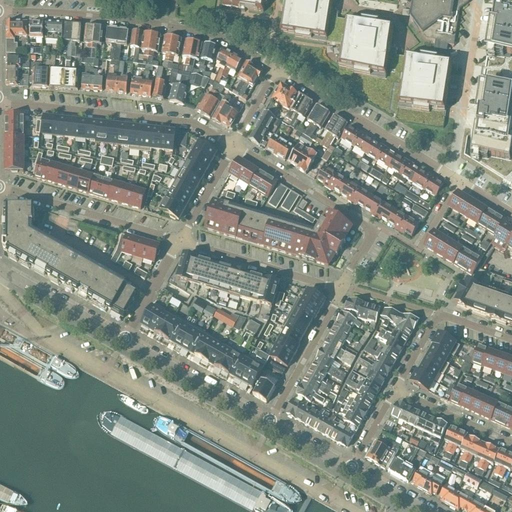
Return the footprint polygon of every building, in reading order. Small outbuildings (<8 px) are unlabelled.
[(223,0),(223,6),(241,9),(240,12),(245,13),(246,10),(249,10),(264,13),(265,5),(267,5),(268,0),(223,0)] [(283,12),(280,33),(295,35),(295,38),(327,43),(343,45),(339,66),(339,69),(333,80),(392,116),(396,118),(400,121),(443,128),(444,117),(445,112),(446,104),(447,102),(448,90),(451,74),(452,71),(453,64),(445,63),(437,62),(438,59),(437,59),(421,56),(420,59),(405,57),(395,56),(396,50),(390,49),(392,37),(394,28),(378,26),(379,23),(362,20),(361,23),(346,21),(336,20),(337,13),(332,12),(333,4),(333,0),(285,0),(284,4),(284,6),(283,6),(282,11),(283,12)] [(413,0),(410,18),(413,22),(426,40),(436,41),(435,44),(434,49),(437,59),(438,59),(437,62),(445,63),(448,45),(454,46),(455,41),(457,31),(460,10),(469,4),(469,0),(413,0)] [(472,155),(471,160),(510,184),(508,188),(511,190),(511,0),(496,0),(494,15),(496,15),(494,27),(492,27),(488,53),(482,90),(478,116),(480,117),(478,129),(476,129),(472,155)] [(15,23),(9,23),(7,25),(7,55),(18,55),(18,44),(15,44),(15,41),(15,38),(28,38),(28,23),(15,23)] [(44,24),(31,23),(30,40),(32,40),(32,45),(36,45),(36,40),(43,40),(44,24)] [(63,25),(46,24),(45,41),(62,42),(63,25)] [(71,58),(74,26),(66,25),(64,43),(69,43),(67,58),(71,58)] [(74,26),(71,58),(76,58),(76,48),(75,48),(76,43),(80,44),(82,26),(74,26)] [(87,59),(92,60),(95,28),(86,27),(84,44),(89,45),(87,59)] [(95,28),(92,60),(96,60),(97,45),(102,46),(104,28),(95,28)] [(112,45),(110,61),(110,62),(111,62),(115,62),(119,30),(108,29),(106,45),(112,45)] [(129,32),(119,30),(115,62),(119,63),(121,46),(127,47),(129,32)] [(138,65),(138,61),(142,33),(133,32),(131,49),(135,50),(133,64),(137,65),(138,65)] [(138,65),(146,66),(148,67),(153,35),(144,34),(142,51),(146,52),(145,54),(143,62),(138,61),(138,65)] [(153,68),(155,68),(158,68),(159,64),(153,63),(155,53),(158,54),(161,36),(153,35),(148,67),(153,68)] [(169,62),(174,39),(165,37),(162,55),(166,55),(165,62),(164,62),(163,69),(164,69),(168,70),(169,62)] [(172,71),(177,73),(179,67),(173,66),(173,64),(175,57),(179,57),(182,40),(174,39),(169,62),(168,70),(172,71)] [(185,66),(184,74),(187,75),(194,43),(186,41),(182,59),(186,59),(185,66)] [(194,43),(187,75),(192,76),(193,71),(195,61),(199,62),(203,44),(194,43)] [(199,73),(198,78),(204,79),(205,74),(206,68),(204,68),(206,62),(213,63),(217,48),(205,45),(201,61),(199,73)] [(215,83),(214,83),(220,87),(223,77),(232,55),(223,50),(217,64),(221,66),(220,68),(221,68),(215,83)] [(223,77),(223,79),(226,80),(227,80),(230,71),(236,74),(243,61),(232,55),(223,77)] [(6,60),(6,69),(18,69),(21,69),(29,70),(29,64),(26,64),(26,66),(21,66),(21,57),(6,57),(6,60)] [(49,90),(60,90),(62,72),(55,71),(56,57),(52,57),(51,57),(50,62),(51,62),(49,90)] [(42,70),(41,89),(49,90),(51,62),(50,62),(46,61),(45,71),(42,70)] [(116,94),(120,66),(119,66),(120,63),(119,63),(115,62),(111,62),(111,67),(115,67),(114,73),(114,77),(108,77),(106,93),(110,93),(112,94),(115,94),(116,94)] [(66,72),(62,72),(60,90),(78,91),(79,73),(75,72),(76,63),(66,63),(66,72)] [(120,66),(116,94),(118,94),(120,95),(122,95),(127,95),(129,79),(123,78),(125,63),(119,63),(120,63),(119,66),(120,66)] [(30,78),(30,85),(32,85),(32,89),(41,89),(42,70),(39,70),(39,64),(31,64),(31,72),(33,72),(33,78),(30,78)] [(241,82),(235,92),(240,95),(254,68),(248,64),(246,65),(238,80),(241,82)] [(161,83),(164,69),(163,69),(159,68),(156,82),(153,99),(158,100),(158,101),(161,101),(162,100),(163,101),(167,84),(161,83)] [(238,97),(246,102),(248,98),(244,96),(249,86),(253,89),(262,74),(261,72),(254,68),(240,95),(238,97)] [(6,77),(6,86),(8,87),(13,87),(18,88),(28,88),(29,78),(22,78),(22,80),(18,80),(18,69),(6,69),(6,77)] [(92,91),(93,71),(89,70),(89,76),(83,75),(82,90),(86,91),(86,92),(90,92),(90,91),(92,91)] [(98,71),(93,71),(92,91),(94,91),(93,93),(98,93),(98,92),(102,92),(103,77),(97,76),(98,71)] [(184,74),(177,73),(172,71),(169,83),(170,84),(169,86),(174,87),(169,103),(184,107),(190,86),(200,89),(201,89),(204,90),(205,91),(210,81),(209,80),(197,77),(187,75),(184,74)] [(143,81),(141,97),(142,97),(144,99),(147,98),(151,99),(151,98),(153,83),(148,82),(150,74),(145,73),(144,81),(143,81)] [(139,97),(141,97),(143,81),(133,79),(131,96),(135,96),(137,97),(139,97)] [(203,116),(220,87),(214,83),(213,87),(214,88),(209,98),(205,96),(196,112),(203,116)] [(272,101),(280,105),(289,89),(289,90),(283,86),(280,87),(272,101)] [(220,87),(203,116),(211,120),(220,104),(217,102),(224,89),(223,88),(223,89),(220,87)] [(298,95),(289,89),(280,105),(288,110),(298,95)] [(290,111),(286,119),(292,123),(293,121),(294,121),(306,100),(298,95),(288,110),(290,111)] [(226,97),(212,121),(222,126),(228,129),(231,129),(240,113),(231,109),(227,107),(231,99),(227,97),(226,97)] [(292,123),(289,127),(295,130),(298,125),(297,125),(299,122),(298,121),(300,117),(304,119),(313,104),(306,100),(294,121),(293,121),(292,123)] [(270,105),(265,113),(273,118),(277,110),(270,105)] [(300,129),(298,132),(302,135),(303,135),(307,138),(323,111),(316,106),(307,121),(311,124),(309,128),(308,128),(306,130),(305,132),(304,131),(300,129)] [(307,138),(315,143),(318,139),(312,136),(313,135),(314,135),(317,129),(317,127),(321,130),(330,115),(323,111),(307,138)] [(273,118),(265,113),(257,127),(267,133),(275,118),(273,118)] [(24,127),(24,116),(6,116),(6,120),(6,127),(24,127)] [(315,143),(324,148),(341,121),(334,117),(325,132),(328,134),(322,143),(318,139),(315,143)] [(53,137),(55,119),(45,118),(43,136),(53,137)] [(64,139),(66,121),(55,119),(53,137),(64,139)] [(75,140),(77,122),(66,121),(64,139),(75,140)] [(341,121),(324,148),(332,154),(335,149),(330,147),(335,138),(338,140),(348,125),(341,121)] [(86,141),(88,123),(77,122),(75,140),(86,141)] [(96,142),(98,124),(88,123),(86,141),(96,142)] [(107,145),(109,125),(98,124),(96,142),(97,142),(96,144),(107,145)] [(118,147),(120,127),(109,125),(107,145),(118,147)] [(24,139),(24,127),(6,127),(6,132),(6,139),(24,139)] [(129,151),(131,128),(120,127),(118,147),(128,148),(128,151),(129,151)] [(267,133),(257,127),(250,139),(251,142),(258,146),(261,145),(265,148),(267,144),(263,141),(264,140),(263,140),(267,133)] [(140,153),(142,129),(131,128),(129,151),(140,153)] [(151,154),(153,130),(142,129),(140,153),(151,154)] [(341,141),(353,148),(362,134),(359,132),(358,134),(349,129),(341,141)] [(153,130),(151,154),(152,150),(162,151),(164,132),(153,130)] [(164,132),(162,151),(173,153),(175,133),(164,132)] [(362,134),(353,148),(365,155),(373,143),(364,138),(365,136),(362,134)] [(275,157),(284,142),(275,137),(266,151),(275,157)] [(24,149),(24,139),(6,139),(6,143),(6,149),(24,149)] [(284,142),(275,157),(285,162),(294,148),(284,142)] [(373,143),(365,155),(377,162),(385,149),(382,147),(381,148),(373,143)] [(209,149),(200,144),(199,144),(195,151),(195,152),(194,153),(191,152),(190,152),(211,164),(215,157),(217,154),(214,152),(214,151),(209,148),(209,149)] [(317,157),(300,146),(289,164),(299,169),(298,170),(306,175),(317,157)] [(24,160),(24,149),(6,149),(6,155),(6,160),(24,160)] [(385,149),(377,162),(389,170),(396,158),(388,152),(389,151),(385,149)] [(209,167),(211,164),(190,152),(185,162),(206,173),(209,167)] [(396,158),(389,170),(401,177),(409,163),(406,161),(405,163),(396,158)] [(239,159),(228,176),(239,183),(239,182),(244,174),(249,166),(239,159)] [(24,172),(24,160),(6,160),(6,166),(6,171),(12,172),(12,173),(18,173),(18,172),(23,172),(24,172)] [(203,178),(206,173),(185,162),(188,164),(186,168),(183,172),(180,170),(180,171),(200,183),(203,178)] [(46,182),(51,166),(41,163),(39,167),(36,179),(46,182)] [(360,163),(358,168),(367,174),(370,169),(360,163)] [(409,163),(401,177),(412,184),(420,172),(411,167),(412,165),(409,163)] [(57,185),(62,169),(51,166),(46,182),(57,185)] [(239,182),(239,183),(249,189),(249,188),(254,180),(259,172),(259,171),(249,166),(244,174),(239,182)] [(324,168),(317,181),(326,186),(325,188),(328,190),(336,176),(337,176),(341,169),(335,166),(331,172),(324,168)] [(67,188),(72,172),(62,169),(57,185),(67,188)] [(198,188),(200,183),(180,171),(174,181),(195,192),(198,188)] [(249,188),(249,189),(257,194),(258,193),(263,185),(267,178),(268,177),(259,171),(259,172),(254,180),(249,188)] [(78,192),(83,175),(72,172),(67,188),(78,192)] [(420,172),(412,184),(424,191),(433,178),(430,176),(428,177),(420,172)] [(88,195),(93,178),(83,175),(78,192),(88,195)] [(348,183),(336,176),(328,190),(331,192),(332,190),(341,195),(348,183)] [(258,193),(257,194),(268,200),(278,183),(268,177),(267,178),(263,185),(258,193)] [(99,198),(104,182),(93,178),(88,195),(99,198)] [(436,179),(433,178),(424,191),(436,199),(444,187),(435,181),(436,179)] [(192,198),(195,192),(174,181),(177,183),(174,188),(172,192),(190,202),(192,198)] [(109,201),(114,185),(104,182),(99,198),(109,201)] [(348,183),(341,195),(349,200),(348,202),(351,204),(364,183),(362,182),(358,189),(348,183)] [(364,183),(351,204),(355,206),(356,204),(364,209),(372,197),(362,191),(366,184),(364,183)] [(120,204),(125,188),(114,185),(109,201),(120,204)] [(130,207),(135,191),(125,188),(120,204),(130,207)] [(141,211),(146,194),(135,191),(130,207),(141,211)] [(186,208),(190,202),(172,192),(169,199),(167,200),(164,199),(184,211),(186,208)] [(459,215),(468,199),(458,193),(449,209),(459,215)] [(372,197),(364,209),(373,215),(372,217),(375,218),(384,205),(372,197)] [(180,218),(184,211),(164,199),(158,209),(171,216),(170,218),(175,220),(175,221),(176,219),(179,221),(180,218)] [(468,220),(477,205),(468,199),(459,215),(468,220)] [(419,200),(416,204),(428,211),(431,207),(419,200)] [(213,201),(204,231),(329,269),(336,258),(337,258),(347,242),(346,241),(353,229),(326,212),(321,221),(322,222),(321,224),(315,233),(314,236),(229,211),(230,207),(226,206),(226,205),(213,201)] [(303,202),(299,208),(303,211),(308,205),(303,202)] [(384,205),(375,218),(378,220),(379,219),(388,224),(395,212),(384,205)] [(477,226),(487,211),(477,205),(468,220),(477,226)] [(427,214),(415,206),(412,212),(424,219),(427,214)] [(30,235),(34,209),(6,209),(6,210),(6,213),(6,253),(10,255),(12,253),(19,257),(18,259),(23,263),(24,260),(30,263),(29,266),(54,280),(65,286),(68,288),(69,286),(74,289),(73,291),(77,293),(88,299),(94,303),(95,301),(101,304),(100,306),(101,306),(102,305),(108,308),(107,310),(123,319),(129,309),(131,306),(133,303),(137,295),(131,292),(129,290),(30,235)] [(487,211),(477,226),(486,231),(495,216),(487,211)] [(396,231),(399,233),(407,219),(395,212),(388,224),(397,229),(396,231)] [(495,216),(486,231),(496,237),(506,222),(495,216)] [(419,226),(407,219),(399,233),(402,235),(403,233),(412,238),(419,226)] [(511,224),(508,222),(491,249),(506,258),(508,254),(511,256),(511,224)] [(434,233),(425,248),(435,254),(444,239),(434,233)] [(133,258),(138,240),(127,237),(126,242),(125,246),(124,250),(122,254),(133,258)] [(444,260),(453,244),(444,239),(435,254),(444,260)] [(144,261),(149,244),(138,240),(133,258),(144,261)] [(149,244),(144,261),(154,264),(157,256),(158,256),(160,250),(159,250),(160,247),(149,244)] [(453,265),(462,250),(453,244),(444,260),(453,265)] [(463,250),(453,265),(462,270),(471,255),(463,250)] [(185,257),(178,281),(189,284),(196,258),(187,255),(186,258),(185,257)] [(471,255),(462,270),(472,276),(477,269),(482,261),(471,255)] [(163,290),(155,305),(165,311),(175,317),(185,322),(195,328),(205,334),(215,339),(225,345),(235,350),(245,356),(255,362),(265,368),(270,358),(271,358),(257,350),(254,348),(268,322),(263,321),(264,318),(269,319),(271,309),(261,306),(251,303),(240,299),(230,296),(220,293),(209,290),(199,287),(189,284),(178,281),(185,257),(182,256),(169,280),(167,283),(190,295),(186,302),(163,290)] [(196,258),(189,284),(199,287),(207,261),(196,258)] [(207,261),(199,287),(209,290),(216,267),(215,267),(216,264),(207,261)] [(216,267),(209,290),(220,293),(227,267),(218,264),(217,267),(216,267)] [(227,267),(220,293),(230,296),(237,273),(233,272),(234,269),(227,267)] [(237,273),(230,296),(240,299),(248,273),(242,272),(241,274),(237,273)] [(248,273),(240,299),(251,303),(258,279),(257,279),(257,276),(248,273)] [(258,279),(251,303),(261,306),(269,280),(260,277),(259,280),(258,279)] [(269,280),(261,306),(271,309),(272,309),(279,286),(274,284),(275,282),(269,280)] [(459,298),(456,304),(458,305),(467,310),(468,310),(480,289),(468,282),(465,288),(464,287),(458,298),(459,298)] [(480,289),(468,310),(482,315),(490,292),(480,289)] [(299,298),(298,299),(301,301),(320,311),(321,312),(327,301),(323,299),(323,298),(318,296),(307,290),(302,300),(299,298)] [(490,292),(482,315),(489,318),(491,318),(500,296),(490,292)] [(500,296),(491,318),(501,322),(509,299),(500,296)] [(298,299),(293,309),(296,311),(313,320),(315,322),(321,312),(320,311),(301,301),(298,299)] [(511,300),(509,299),(501,322),(511,325),(511,322),(511,300)] [(344,311),(343,314),(353,320),(355,315),(359,316),(362,304),(352,301),(349,302),(344,311)] [(367,322),(371,307),(362,304),(359,316),(355,315),(353,320),(357,321),(358,320),(367,322)] [(155,305),(139,332),(147,336),(150,338),(153,333),(165,311),(155,305)] [(381,310),(371,307),(367,322),(371,324),(370,329),(374,331),(381,310)] [(293,309),(287,318),(291,320),(308,329),(308,330),(313,322),(315,323),(315,322),(313,320),(296,311),(293,309)] [(153,333),(150,338),(153,340),(160,344),(175,317),(165,311),(153,333)] [(395,326),(397,322),(400,316),(385,311),(381,319),(379,324),(387,328),(388,326),(392,328),(394,325),(395,326)] [(357,321),(353,320),(343,314),(338,322),(352,330),(355,326),(359,329),(362,325),(357,322),(357,321)] [(400,316),(397,322),(414,331),(418,324),(417,321),(400,316)] [(175,317),(160,344),(167,348),(170,349),(172,344),(185,322),(175,317)] [(287,318),(282,327),(285,329),(302,338),(303,339),(308,330),(308,329),(291,320),(287,318)] [(172,344),(170,349),(173,351),(180,355),(195,328),(185,322),(172,344)] [(352,330),(338,322),(333,330),(352,341),(354,337),(350,335),(352,330)] [(414,331),(397,322),(395,326),(397,327),(395,332),(409,340),(414,331)] [(285,330),(280,338),(282,338),(297,347),(299,348),(300,349),(300,348),(299,347),(303,339),(302,338),(285,329),(282,327),(282,328),(285,330)] [(195,328),(180,355),(186,359),(190,361),(192,356),(205,334),(195,328)] [(352,341),(333,330),(329,338),(343,346),(345,342),(350,345),(352,341)] [(404,348),(409,340),(395,332),(393,335),(382,330),(380,334),(404,348)] [(192,356),(190,361),(193,362),(200,366),(215,339),(205,334),(192,356)] [(400,356),(404,348),(380,334),(378,338),(388,343),(386,348),(400,356)] [(438,335),(432,345),(435,347),(450,355),(454,358),(460,347),(456,344),(447,339),(447,338),(442,335),(441,336),(438,335)] [(280,338),(275,348),(276,348),(283,352),(294,358),(294,359),(300,349),(299,348),(297,347),(282,338),(280,338)] [(343,346),(329,338),(324,347),(353,363),(356,358),(345,352),(345,353),(341,351),(343,346)] [(215,339),(200,366),(207,370),(210,372),(212,367),(225,345),(215,339)] [(377,343),(372,340),(367,348),(372,351),(377,343)] [(212,367),(210,372),(213,374),(220,378),(235,350),(225,345),(212,367)] [(353,363),(324,347),(320,355),(334,363),(336,358),(340,361),(350,367),(353,363)] [(435,347),(430,355),(449,366),(450,366),(445,363),(450,355),(435,347)] [(270,357),(269,359),(270,359),(288,370),(294,359),(294,358),(283,352),(276,348),(275,348),(270,357)] [(372,351),(367,348),(366,348),(364,353),(374,358),(375,357),(379,360),(376,365),(390,372),(395,364),(376,354),(372,351)] [(400,356),(386,348),(383,352),(379,349),(376,354),(395,364),(400,356)] [(478,348),(472,365),(483,368),(489,351),(478,348)] [(235,350),(220,378),(227,381),(229,383),(232,378),(245,356),(235,350)] [(489,351),(483,368),(493,372),(499,355),(489,351)] [(334,363),(320,355),(315,363),(344,379),(347,375),(336,369),(331,367),(334,363)] [(430,355),(425,365),(444,376),(449,366),(430,355)] [(499,355),(493,372),(503,376),(509,359),(499,355)] [(232,378),(229,383),(232,385),(239,389),(255,362),(245,356),(232,378)] [(465,356),(462,361),(465,363),(470,365),(473,360),(465,356)] [(360,359),(357,364),(363,368),(363,367),(367,370),(386,381),(390,372),(376,365),(374,369),(370,366),(371,366),(360,359)] [(511,359),(509,359),(503,376),(511,378),(511,359)] [(255,362),(239,389),(246,393),(250,395),(253,390),(265,368),(255,362)] [(344,379),(315,363),(310,371),(325,379),(327,375),(342,383),(344,379)] [(465,363),(460,371),(468,375),(471,366),(465,363)] [(363,368),(357,364),(353,371),(359,374),(363,368)] [(425,365),(420,374),(435,382),(439,374),(444,376),(425,365)] [(367,381),(381,389),(386,381),(367,370),(365,374),(370,376),(367,381)] [(456,370),(453,377),(458,380),(461,373),(456,370)] [(310,371),(306,379),(330,393),(333,387),(327,384),(326,386),(322,384),(325,379),(310,371)] [(417,372),(411,383),(414,384),(413,386),(418,389),(419,388),(429,393),(435,382),(420,374),(417,372)] [(352,384),(352,383),(356,377),(351,374),(348,381),(352,384)] [(330,393),(306,379),(301,387),(316,395),(318,391),(328,397),(330,393)] [(275,389),(262,381),(253,396),(267,404),(275,389)] [(353,395),(372,405),(377,397),(358,387),(358,386),(352,383),(352,384),(348,381),(346,385),(356,391),(361,393),(358,397),(353,394),(353,395)] [(377,397),(381,389),(367,381),(365,385),(360,382),(358,386),(358,387),(377,397)] [(316,395),(301,387),(296,396),(305,401),(309,403),(311,404),(313,399),(318,402),(317,402),(324,406),(326,401),(316,395)] [(458,387),(450,403),(460,408),(468,391),(458,387)] [(468,391),(460,408),(470,412),(478,396),(468,391)] [(372,405),(353,395),(348,403),(367,414),(372,405)] [(305,401),(296,396),(287,413),(287,416),(294,420),(305,401)] [(478,396),(470,412),(480,417),(488,401),(478,396)] [(305,401),(294,420),(302,424),(311,410),(306,408),(309,403),(305,401)] [(488,401),(480,417),(490,421),(498,405),(488,401)] [(367,414),(348,403),(344,411),(363,422),(367,414)] [(397,427),(400,422),(406,407),(400,405),(397,405),(390,418),(389,421),(383,431),(389,434),(394,426),(397,427)] [(500,426),(508,410),(498,405),(490,421),(500,426)] [(311,429),(321,410),(317,408),(317,409),(313,406),(311,410),(302,424),(311,429)] [(406,407),(400,422),(404,424),(401,429),(405,430),(414,411),(406,407)] [(319,434),(327,420),(330,415),(321,410),(311,429),(319,434)] [(510,431),(511,426),(511,411),(508,410),(500,426),(510,431)] [(345,423),(350,425),(358,430),(363,422),(344,411),(342,415),(347,418),(344,422),(343,422),(345,423)] [(422,415),(414,411),(405,430),(410,433),(412,428),(416,429),(422,416),(422,415)] [(418,436),(422,438),(430,419),(422,415),(422,416),(416,429),(420,431),(418,436)] [(327,420),(319,434),(330,440),(341,422),(336,419),(333,417),(330,421),(327,420)] [(430,419),(422,438),(426,440),(426,439),(430,441),(439,422),(430,419)] [(341,422),(330,440),(339,445),(350,425),(345,423),(345,424),(341,422)] [(439,422),(430,441),(439,445),(447,426),(439,422)] [(358,430),(350,425),(339,445),(345,449),(348,448),(358,430)] [(449,455),(460,432),(451,428),(445,442),(449,445),(445,453),(446,453),(443,459),(446,460),(449,455)] [(461,450),(467,437),(468,436),(460,432),(449,455),(446,460),(450,462),(453,456),(457,448),(461,450)] [(475,441),(467,437),(461,450),(460,452),(465,454),(461,462),(459,468),(462,470),(465,464),(475,441)] [(400,447),(403,443),(398,440),(395,445),(393,444),(392,446),(388,447),(381,443),(380,445),(376,443),(366,460),(386,472),(400,447)] [(483,445),(475,441),(465,464),(462,470),(466,471),(472,457),(477,459),(483,445)] [(398,478),(415,449),(408,445),(403,443),(400,447),(406,450),(402,456),(405,458),(402,462),(396,459),(388,473),(398,478)] [(491,448),(483,445),(477,459),(481,461),(477,469),(478,469),(475,475),(478,477),(481,471),(491,448)] [(491,448),(481,471),(478,477),(482,479),(485,473),(489,465),(493,467),(494,465),(501,451),(500,450),(500,452),(491,448)] [(418,451),(415,449),(398,478),(408,484),(416,470),(410,467),(418,451)] [(417,455),(423,459),(426,455),(419,451),(417,455)] [(501,451),(494,465),(498,467),(495,475),(498,477),(509,454),(501,451)] [(511,455),(509,454),(498,477),(502,479),(506,470),(511,473),(511,472),(511,469),(511,455)] [(440,462),(437,468),(451,475),(452,473),(454,469),(440,462)] [(423,492),(433,475),(421,469),(413,483),(416,484),(415,487),(423,492)] [(454,469),(452,473),(465,480),(468,476),(454,469)] [(433,475),(423,492),(432,497),(433,494),(437,496),(446,480),(441,477),(434,473),(433,475)] [(465,480),(463,484),(478,492),(479,489),(482,483),(468,476),(465,480)] [(482,483),(479,489),(491,496),(495,490),(482,483)] [(450,507),(458,494),(446,487),(440,498),(443,499),(441,503),(450,507)] [(495,490),(492,496),(506,503),(509,497),(495,490)] [(471,501),(458,494),(450,507),(458,511),(460,509),(465,511),(471,501)] [(482,511),(485,509),(471,501),(465,511),(482,511)]
